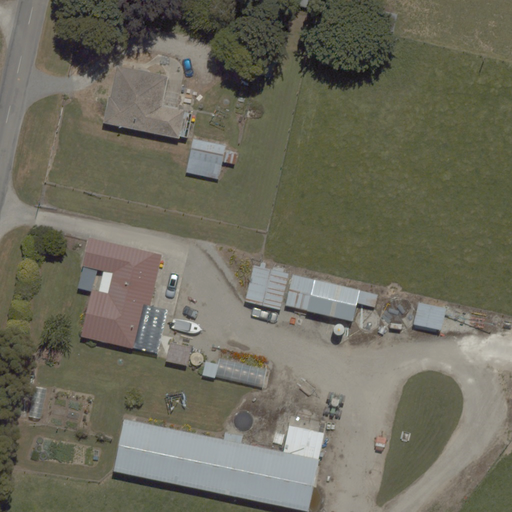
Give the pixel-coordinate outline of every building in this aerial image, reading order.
[(168,74),(117,63),(104,123),(181,140),(189,106),(162,101),(168,74)] [(240,145),(195,134),(187,167),(232,178),(240,145)] [(97,270),(83,332),(133,343),(153,256),(90,242),(84,267),(97,270)] [(290,275),(254,264),(243,301),(279,312),(290,275)] [(380,296),(295,273),(287,304),(355,323),(360,304),(376,308),(380,296)] [(450,308),(422,297),(411,324),(439,335),(450,308)] [(268,366),(170,337),(163,362),(260,391),(268,366)] [(312,511),(323,461),(127,421),(116,475),(298,511),(312,511)]
